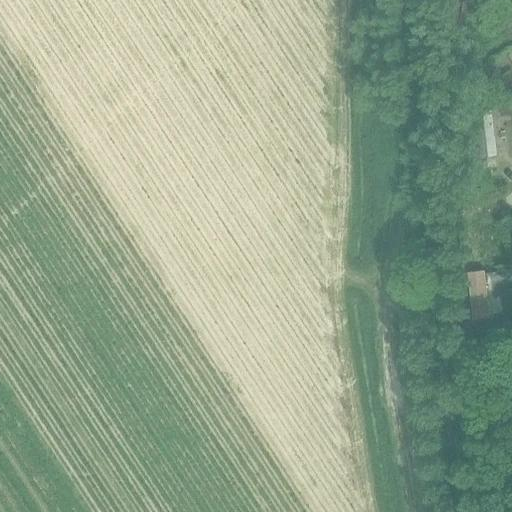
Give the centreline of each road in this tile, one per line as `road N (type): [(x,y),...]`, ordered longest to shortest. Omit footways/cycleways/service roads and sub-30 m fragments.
road 1 (track): [(417,0),(420,279),(431,351)]
road 2 (track): [(431,351),(456,511)]
